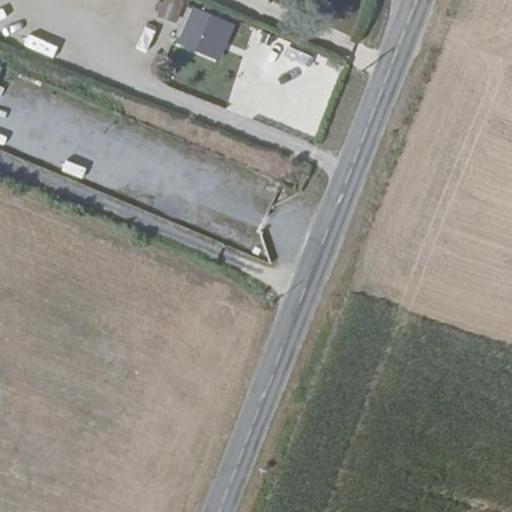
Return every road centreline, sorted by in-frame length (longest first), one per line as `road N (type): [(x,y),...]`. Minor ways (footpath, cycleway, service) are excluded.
road 1 (tertiary): [(219,511),(418,0)]
road 2 (unknown): [(306,286),(0,155)]
